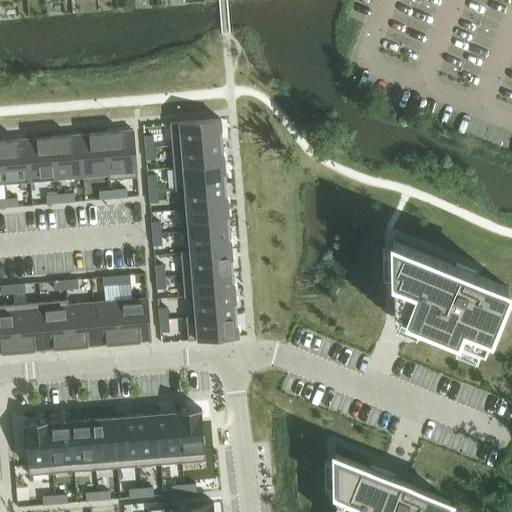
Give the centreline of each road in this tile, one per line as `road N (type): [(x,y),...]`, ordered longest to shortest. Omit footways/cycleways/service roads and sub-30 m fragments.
road 1 (residential): [(232,357),(275,353),(511,437)]
road 2 (residential): [(232,357),(0,373)]
road 3 (residential): [(252,511),(232,357)]
